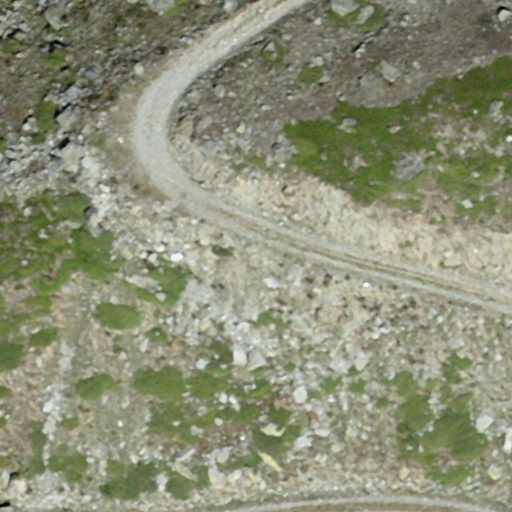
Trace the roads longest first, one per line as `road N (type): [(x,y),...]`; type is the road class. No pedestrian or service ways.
road 1 (track): [(511,303),(339,253),(254,219),(136,132),(167,70),(241,0)]
road 2 (track): [(0,510),(80,499),(198,511),(333,485),(495,490),(511,500)]
